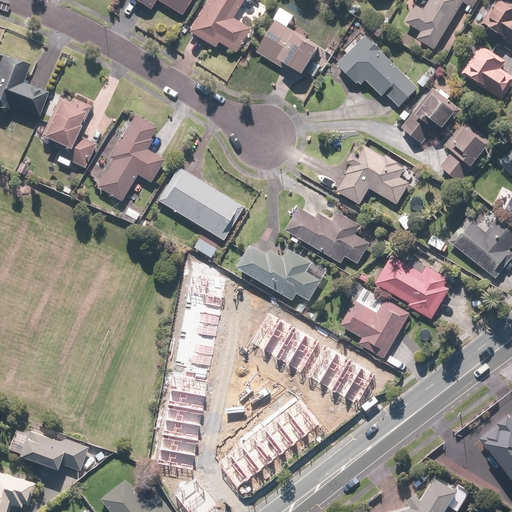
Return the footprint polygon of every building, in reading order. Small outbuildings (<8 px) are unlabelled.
[(131,0),(151,11),(157,0),(184,15),(192,0),(131,0)] [(246,0),(208,0),(189,30),(216,47),(219,43),(236,54),(252,29),(235,18),(246,0)] [(419,0),(407,23),(423,32),(418,40),(436,50),(463,2),(473,8),(477,0),(419,0)] [(511,3),(507,0),(489,0),(472,27),(511,51),(511,3)] [(298,27),(296,31),(278,20),(258,52),(302,81),(323,49),(307,39),(310,34),(298,27)] [(419,90),(368,35),(336,65),(359,89),(367,81),(383,98),(387,94),(400,108),(419,90)] [(507,62),(481,45),(462,75),(500,98),(511,78),(511,76),(502,70),(507,62)] [(31,66),(3,56),(0,63),(0,106),(14,112),(16,109),(39,117),(48,93),(24,84),(31,66)] [(460,109),(435,88),(403,127),(423,143),(431,134),(439,140),(447,130),(444,127),(460,109)] [(100,146),(79,135),(90,114),(61,99),(42,135),(64,147),(56,163),(68,168),(71,162),(87,170),(100,146)] [(158,128),(137,115),(109,159),(113,162),(97,189),(121,204),(138,176),(151,184),(165,161),(148,151),(155,140),(151,138),(158,128)] [(491,143),(465,121),(445,145),(453,151),(440,166),(459,182),(491,143)] [(346,161),(352,164),(337,192),(361,204),(362,202),(367,204),(371,198),(366,196),(370,189),(399,204),(410,183),(400,178),(405,169),(398,165),(399,162),(357,140),(346,161)] [(511,149),(502,160),(511,169),(511,149)] [(178,167),(158,201),(223,241),(244,207),(178,167)] [(140,214),(125,207),(120,218),(136,225),(140,214)] [(300,208),(286,231),(342,264),(346,257),(359,264),(371,243),(357,235),(362,226),(338,212),(333,221),(319,213),(317,217),(300,208)] [(511,226),(499,217),(487,233),(468,219),(451,240),(499,276),(511,259),(511,252),(510,250),(511,247),(511,226)] [(252,245),(238,268),(294,301),(298,294),(310,301),(322,280),(308,272),(313,263),(290,249),(284,258),(271,250),(268,255),(252,245)] [(393,256),(376,284),(411,304),(410,306),(433,320),(450,289),(446,287),(450,279),(439,273),(444,265),(437,261),(432,269),(413,258),(408,265),(393,256)] [(193,258),(184,257),(182,270),(191,271),(193,258)] [(192,276),(176,363),(210,369),(225,282),(192,276)] [(356,301),(342,326),(364,338),(360,344),(385,359),(411,314),(386,299),(385,300),(365,288),(358,301),(356,301)] [(271,313),(253,344),(358,405),(376,374),(271,313)] [(175,374),(159,461),(193,467),(208,380),(175,374)] [(300,402),(218,466),(237,489),(318,425),(300,402)] [(511,414),(480,438),(498,462),(501,460),(511,474),(511,414)] [(81,471),(89,444),(30,428),(29,433),(15,429),(10,449),(18,451),(16,456),(59,469),(60,465),(81,471)] [(75,470),(63,482),(70,489),(82,477),(75,470)] [(35,483),(0,472),(0,511),(9,511),(11,505),(14,506),(14,505),(22,507),(23,504),(29,505),(35,483)] [(458,483),(455,488),(436,476),(413,505),(387,511),(386,511),(445,511),(447,511),(450,504),(458,509),(469,490),(458,483)] [(126,479),(100,499),(110,511),(172,511),(163,500),(156,505),(151,499),(145,503),(126,479)] [(198,480),(176,496),(188,511),(206,511),(216,505),(198,480)]
